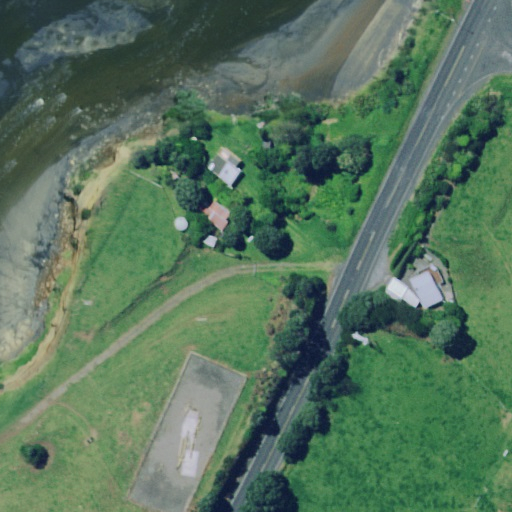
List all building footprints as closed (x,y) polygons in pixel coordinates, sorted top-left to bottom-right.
[(228,156),(222,151),(208,168),(229,186),(241,172),(237,169),(243,162),(231,152),(228,156)] [(203,197),(191,214),(221,235),(229,223),(227,221),(233,212),(216,200),(214,204),(203,197)] [(195,223),(185,215),(178,226),(188,233),(195,223)] [(219,239),(204,231),(199,242),(214,249),(219,239)] [(432,273),(429,271),(409,278),(420,309),(442,301),(432,273)]
